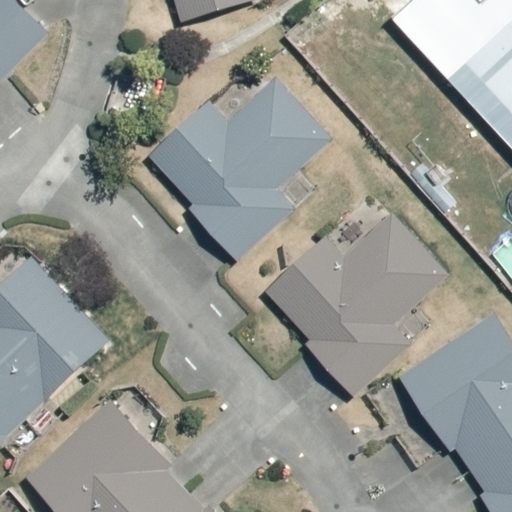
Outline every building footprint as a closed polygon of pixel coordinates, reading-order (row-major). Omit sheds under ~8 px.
[(0,0),(0,82),(52,34),(14,0),(0,0)] [(178,0),(186,25),(268,0),(178,0)] [(511,0),(488,0),(465,24),(486,45),(465,59),(511,111),(511,0)] [(211,102),(148,156),(238,260),(297,207),(283,193),(335,141),(281,80),(229,121),(211,102)] [(329,237),(269,291),(357,397),(416,345),(399,327),(454,278),(397,214),(350,257),(329,237)] [(0,451),(116,341),(37,257),(0,290),(0,451)] [(511,511),(511,332),(499,314),(403,375),(451,453),(458,447),(491,494),(484,504),(490,511),(511,511)] [(112,398),(25,472),(61,511),(219,511),(214,506),(208,511),(207,511),(173,475),(180,466),(112,398)]
